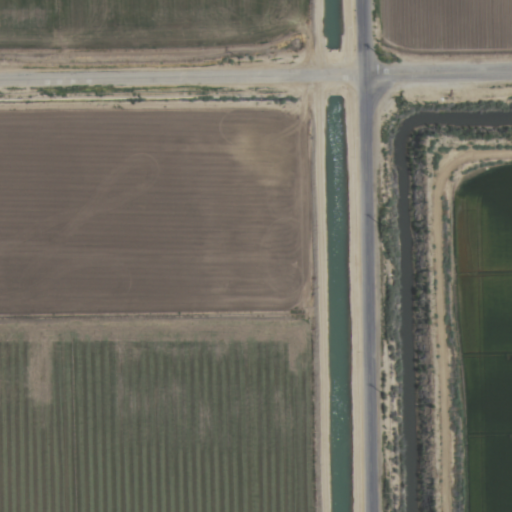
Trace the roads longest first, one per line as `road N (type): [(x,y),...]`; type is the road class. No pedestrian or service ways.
road 1 (residential): [(373,511),(362,0)]
road 2 (residential): [(0,83),(511,77)]
